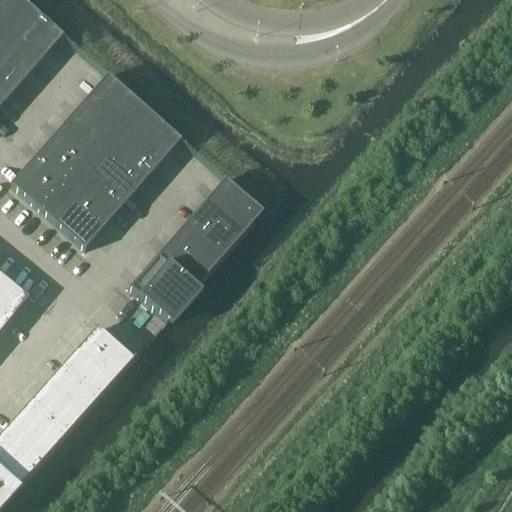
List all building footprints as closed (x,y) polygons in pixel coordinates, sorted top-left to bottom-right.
[(0,0),(0,111),(62,41),(15,0),(0,0)] [(180,145),(106,80),(11,188),(85,253),(180,145)] [(262,218),(224,184),(127,293),(166,327),(262,218)] [(0,313),(11,322),(27,303),(0,281),(0,313)] [(0,313),(0,335),(11,322),(0,313)] [(97,333),(79,353),(114,385),(134,363),(133,362),(132,364),(97,333)] [(79,353),(62,372),(97,404),(114,385),(79,353)] [(62,372),(46,390),(81,422),(97,404),(62,372)] [(46,390),(30,407),(65,439),(81,422),(46,390)] [(30,407),(14,425),(49,457),(65,439),(30,407)] [(14,425),(0,440),(0,445),(33,475),(49,457),(14,425)] [(0,445),(0,477),(17,493),(33,475),(0,445)] [(0,511),(17,493),(0,477),(0,511)]
